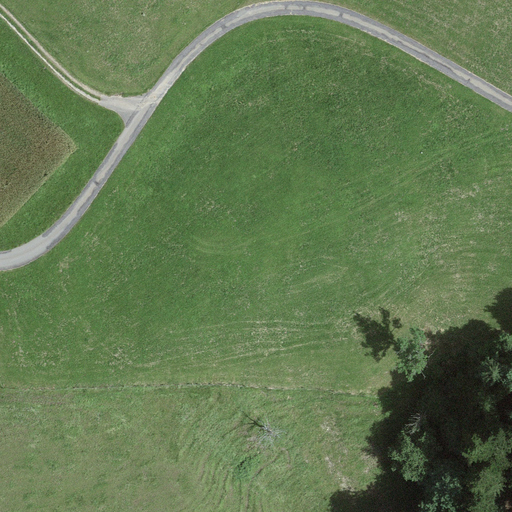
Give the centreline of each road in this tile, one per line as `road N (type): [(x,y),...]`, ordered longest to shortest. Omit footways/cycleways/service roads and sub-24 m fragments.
road 1 (track): [(511,104),(341,14),(286,6),(240,16),(177,67),(63,226),(0,260)]
road 2 (track): [(0,10),(90,94),(143,115)]
